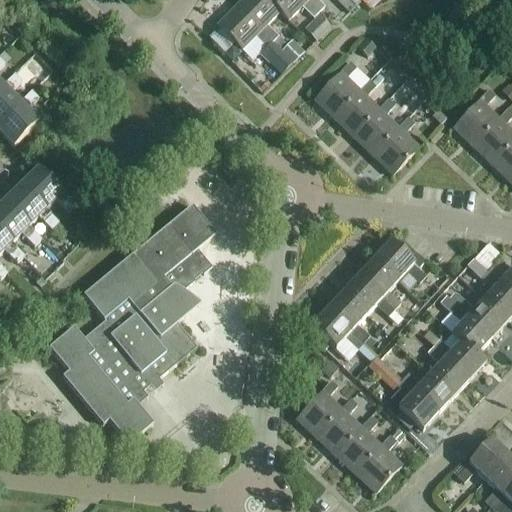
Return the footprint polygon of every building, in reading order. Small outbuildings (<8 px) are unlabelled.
[(279,16),(262,0),(244,0),(234,10),(271,46),(277,40),(266,29),(279,16)] [(318,16),(301,0),(262,0),(279,16),(287,25),(301,11),(312,22),(318,16)] [(301,0),(318,16),(331,28),(337,25),(334,20),(313,0),(301,0)] [(360,6),(354,0),(336,0),(334,2),(349,17),(360,6)] [(379,2),(376,0),(355,0),(369,12),(379,2)] [(266,52),(271,46),(234,10),(215,30),(234,48),(241,55),(242,54),(255,41),(266,52)] [(304,33),(316,45),(330,31),(318,19),(304,33)] [(277,40),(271,46),(278,54),(292,67),(304,55),(292,43),(286,49),(277,40)] [(365,44),(356,52),(365,61),(373,53),(365,44)] [(234,48),(225,57),(232,64),(241,55),(234,48)] [(278,54),(266,66),(279,80),(292,67),(278,54)] [(339,78),(313,105),(332,124),(359,96),(357,95),(345,83),(355,73),(348,66),(338,77),(339,78)] [(0,127),(18,110),(17,108),(7,98),(22,84),(15,77),(0,91),(2,93),(0,94),(0,127)] [(367,85),(357,95),(359,96),(332,124),(352,142),(378,115),(377,114),(364,102),(374,91),(367,85)] [(511,105),(511,104),(511,86),(509,89),(508,88),(500,96),(511,105)] [(498,124),(496,123),(484,111),(494,101),(487,94),(477,105),(478,106),(452,133),(471,152),(498,124)] [(30,95),(17,108),(18,110),(0,127),(0,138),(12,151),(36,128),(24,115),(37,102),(30,95)] [(378,115),(352,142),(371,161),(397,134),(396,132),(383,120),(393,110),(387,103),(377,114),(378,115)] [(282,120),(344,168),(355,154),(292,106),(282,120)] [(436,113),(430,120),(439,129),(445,122),(436,113)] [(511,118),(506,113),(496,123),(498,124),(471,152),(491,170),(511,148),(511,137),(503,129),(511,120),(511,118)] [(398,118),(394,122),(400,128),(404,124),(398,118)] [(400,128),(396,132),(397,134),(371,161),(391,180),(418,153),(403,139),(413,128),(406,122),(404,124),(400,128)] [(511,148),(491,170),(510,189),(511,186),(511,148)] [(59,197),(37,175),(20,191),(43,215),(45,213),(54,205),(67,218),(75,210),(61,196),(59,197)] [(43,215),(20,191),(3,208),(26,232),(28,230),(37,221),(50,234),(58,227),(45,213),(43,215)] [(26,232),(3,208),(0,210),(0,239),(9,248),(11,247),(20,238),(33,251),(41,244),(28,230),(26,232)] [(192,211),(131,260),(82,300),(104,327),(82,344),(73,332),(48,353),(67,377),(61,382),(101,430),(108,425),(127,449),(152,429),(132,404),(195,352),(176,329),(200,309),(194,304),(186,298),(182,295),(194,286),(193,285),(202,277),(203,278),(211,272),(196,254),(215,239),(192,211)] [(0,239),(0,257),(3,254),(16,268),(24,260),(11,247),(9,248),(0,239)] [(398,241),(391,249),(409,267),(417,259),(398,241)] [(388,247),(372,264),(397,287),(407,296),(416,286),(419,288),(425,281),(409,267),(391,249),(388,247)] [(511,272),(506,278),(494,267),(500,260),(489,250),(475,265),(486,275),(485,276),(511,300),(511,272)] [(372,264),(357,281),(393,315),(400,308),(388,297),(397,287),(372,264)] [(438,275),(428,285),(436,293),(446,282),(438,275)] [(511,321),(511,300),(485,276),(479,283),(491,294),(482,304),(507,327),(511,321)] [(357,281),(341,297),(366,320),(375,310),(387,321),(393,315),(357,281)] [(366,320),(341,297),(325,314),(362,348),(363,347),(369,352),(374,347),(356,330),(366,320)] [(507,327),(482,304),(475,297),(465,307),(457,299),(455,301),(453,299),(448,304),(491,344),(507,327)] [(491,344),(448,304),(446,302),(440,308),(449,315),(448,316),(452,320),(443,329),(451,337),(450,338),(459,346),(475,361),(476,360),(491,344)] [(362,348),(325,314),(310,331),(334,354),(344,344),(356,355),(362,348)] [(450,355),(438,344),(428,335),(423,341),(432,350),(431,351),(468,385),(484,368),(476,360),(475,361),(459,346),(450,355)] [(468,385),(431,351),(425,358),(437,369),(428,379),(453,402),(468,385)] [(329,365),(320,375),(327,381),(336,371),(329,365)] [(360,405),(371,393),(343,367),(332,379),(360,405)] [(453,402),(428,379),(419,389),(407,377),(400,384),(437,419),(453,402)] [(341,414),(340,413),(328,401),(337,391),(330,384),(322,394),(322,395),(295,424),(315,442),(341,414)] [(437,419),(400,384),(394,391),(406,402),(396,412),(421,436),(437,419)] [(350,403),(340,413),(341,414),(315,442),(334,460),(361,432),(360,431),(347,420),(357,409),(350,403)] [(370,421),(360,431),(361,432),(334,460),(354,479),(380,450),(379,450),(367,438),(377,427),(370,421)] [(389,439),(379,450),(380,450),(354,479),(375,498),(401,470),(387,456),(396,446),(389,439)] [(507,461),(490,445),(455,481),(463,488),(474,476),(484,485),(507,461)] [(511,465),(507,461),(484,485),(494,494),(482,507),(488,511),(489,511),(511,488),(511,465)] [(511,511),(511,488),(489,511),(502,511),(507,507),(511,511)]
